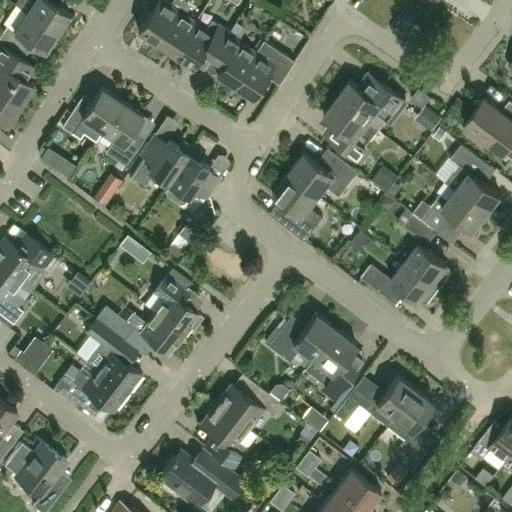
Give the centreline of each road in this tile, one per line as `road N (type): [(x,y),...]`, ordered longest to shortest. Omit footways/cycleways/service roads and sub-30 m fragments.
road 1 (residential): [(0,359),(116,460),(140,447),(290,254)]
road 2 (residential): [(252,147),(343,20),(442,82),(508,0)]
road 3 (residential): [(252,147),(92,43)]
road 4 (residential): [(433,364),(290,254)]
road 5 (residential): [(0,191),(92,43)]
road 6 (residential): [(290,254),(231,205),(228,187),(252,147)]
road 7 (residential): [(511,260),(433,364)]
